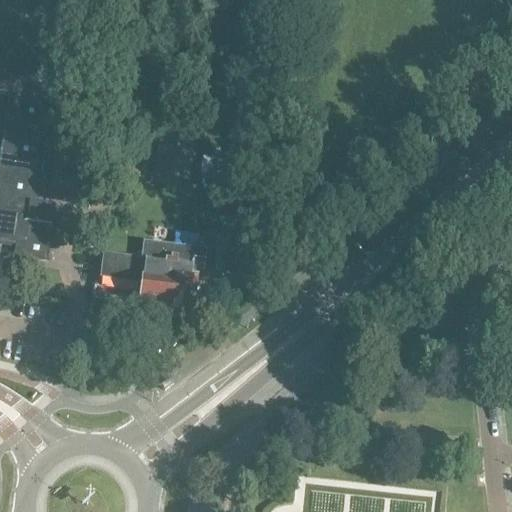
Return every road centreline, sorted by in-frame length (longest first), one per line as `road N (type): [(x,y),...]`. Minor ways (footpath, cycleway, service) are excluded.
road 1 (primary): [(240,384),(511,154)]
road 2 (residential): [(492,445),(483,340),(488,310),(511,267)]
road 3 (primary): [(240,384),(185,409),(123,457)]
road 4 (primary): [(143,480),(240,384)]
